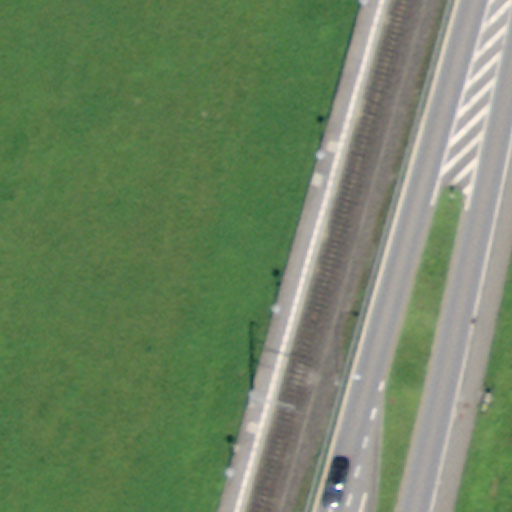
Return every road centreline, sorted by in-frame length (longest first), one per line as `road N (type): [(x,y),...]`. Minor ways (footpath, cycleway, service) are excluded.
road 1 (secondary): [(472,0),(331,511)]
road 2 (secondary): [(414,511),(511,81)]
